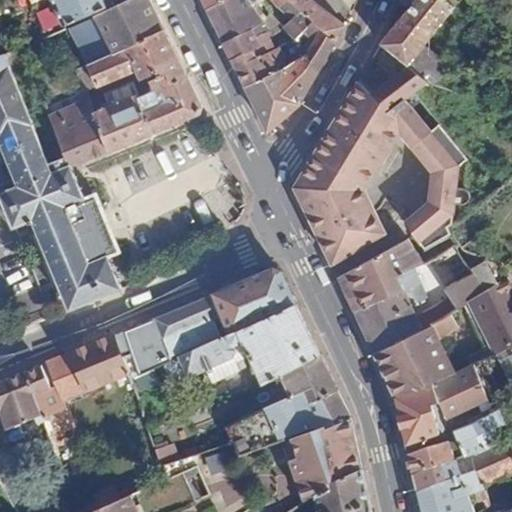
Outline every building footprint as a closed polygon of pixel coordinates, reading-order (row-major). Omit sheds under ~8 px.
[(111,3),(109,0),(55,0),(67,25),(111,3)] [(164,26),(151,0),(122,0),(96,13),(114,50),(164,26)] [(206,0),(213,13),(233,0),(206,0)] [(233,0),(213,13),(221,31),(253,10),(251,5),(257,0),(271,0),(289,18),(299,9),(288,0),(233,0)] [(288,0),(299,9),(335,38),(344,23),(330,15),(318,9),(310,0),(305,0),(305,1),(304,0),(288,0)] [(342,0),(351,9),(354,0),(342,0)] [(416,0),(382,44),(406,62),(425,77),(439,59),(423,46),(454,5),(448,0),(416,0)] [(335,38),(299,9),(289,18),(282,25),(288,31),(284,34),(291,40),(293,38),(303,49),(283,64),(276,68),(272,71),(243,80),(265,127),(298,102),(335,38)] [(253,10),(221,31),(228,48),(249,37),(247,34),(263,26),(260,21),(253,10)] [(267,32),(279,21),(270,13),(260,21),(263,26),(267,32)] [(262,41),(282,25),(279,21),(267,32),(263,26),(247,34),(249,37),(251,41),(260,36),(262,41)] [(186,71),(164,26),(114,50),(78,67),(86,89),(137,66),(141,76),(145,74),(148,81),(152,79),(156,86),(186,71)] [(228,48),(233,59),(249,48),(256,60),(268,53),(262,41),(260,36),(251,41),(249,37),(228,48)] [(233,59),(243,80),(272,71),(276,68),(273,61),(283,55),(279,47),(268,53),(256,60),(249,48),(233,59)] [(3,51),(0,52),(0,139),(19,183),(2,190),(0,191),(13,223),(15,223),(31,216),(68,306),(121,285),(70,163),(53,170),(3,51)] [(381,79),(366,63),(357,78),(388,110),(405,97),(429,80),(425,77),(406,62),(381,79)] [(202,103),(186,71),(156,86),(141,93),(156,128),(198,111),(200,107),(202,103)] [(388,110),(357,78),(321,139),(296,184),(314,223),(368,194),(365,187),(399,129),(430,170),(428,199),(430,203),(450,193),(456,200),(464,202),(467,200),(470,198),(471,194),(469,190),(465,187),(457,186),(459,165),(468,157),(440,122),(432,129),(405,97),(388,110)] [(95,110),(110,147),(156,128),(141,93),(135,79),(105,91),(109,104),(95,110)] [(50,114),(70,163),(110,147),(95,110),(90,98),(50,114)] [(453,224),(456,200),(450,193),(430,203),(428,199),(405,220),(413,230),(426,248),(452,230),(449,227),(453,224)] [(368,194),(314,223),(332,259),(352,249),(384,227),(368,194)] [(352,249),(332,259),(334,263),(385,229),(384,227),(352,249)] [(396,245),(341,278),(376,351),(433,319),(439,333),(458,322),(451,310),(471,297),(502,353),(511,348),(511,286),(505,274),(485,287),(454,242),(440,251),(457,277),(423,300),(415,286),(422,281),(414,268),(421,263),(405,235),(394,241),(396,245)] [(231,331),(297,302),(280,266),(274,265),(232,283),(234,286),(214,294),(231,331)] [(227,333),(231,331),(214,294),(124,330),(133,353),(127,355),(132,369),(134,376),(182,354),(227,333)] [(321,354),(297,302),(231,331),(227,333),(233,344),(244,338),(264,382),(283,373),(321,354)] [(433,319),(376,351),(397,395),(454,372),(439,333),(433,319)] [(133,353),(124,330),(51,360),(60,382),(54,385),(36,394),(42,411),(44,414),(62,406),(57,395),(64,392),(66,397),(132,369),(127,355),(133,353)] [(233,344),(227,333),(182,354),(190,375),(233,357),(236,351),(233,344)] [(337,389),(321,354),(283,373),(291,394),(266,408),(272,422),(337,389)] [(54,385),(45,362),(0,380),(0,402),(9,424),(42,411),(36,394),(54,385)] [(454,372),(397,395),(408,443),(441,430),(431,402),(437,398),(447,416),(485,396),(487,395),(474,364),(454,372)] [(348,414),(337,389),(272,422),(266,408),(224,431),(231,442),(239,460),(282,439),(285,446),(348,414)] [(455,427),(467,447),(501,440),(496,426),(507,421),(500,406),(492,410),(474,420),(455,427)] [(361,467),(348,414),(285,446),(303,501),(314,495),(361,467)] [(450,437),(411,453),(415,471),(444,460),(457,455),(456,450),(450,437)] [(511,437),(501,440),(467,447),(480,480),(484,479),(511,469),(511,437)] [(467,447),(456,450),(457,455),(469,491),(479,488),(486,505),(491,503),(484,479),(480,480),(467,447)] [(223,450),(205,458),(213,475),(231,467),(223,450)] [(450,477),(419,489),(424,511),(470,511),(476,510),(469,491),(457,455),(444,460),(450,477)] [(444,460),(415,471),(419,489),(450,477),(444,460)] [(371,511),(361,467),(314,495),(317,511),(371,511)] [(72,486),(69,479),(51,488),(54,496),(72,486)] [(82,511),(72,486),(54,496),(61,511),(82,511)] [(99,507),(118,497),(112,488),(95,496),(99,507)] [(139,511),(130,491),(118,497),(99,507),(88,511),(139,511)]
